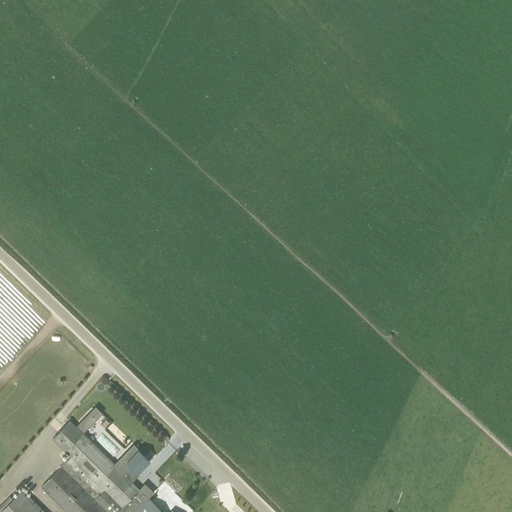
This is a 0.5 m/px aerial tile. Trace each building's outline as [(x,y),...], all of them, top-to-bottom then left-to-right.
[(95,406),(76,426),(83,432),(102,413),(95,406)] [(105,428),(108,425),(110,427),(114,424),(108,418),(101,424),(105,428)] [(76,426),(70,420),(51,439),(70,457),(41,487),(66,511),(45,511),(21,489),(12,498),(10,496),(0,505),(0,511),(121,511),(128,506),(126,503),(139,489),(132,482),(132,481),(123,472),(83,432),(76,426)] [(139,474),(137,472),(149,460),(138,450),(126,462),(130,466),(123,472),(132,481),(139,474)] [(162,511),(148,497),(133,511),(162,511)]
